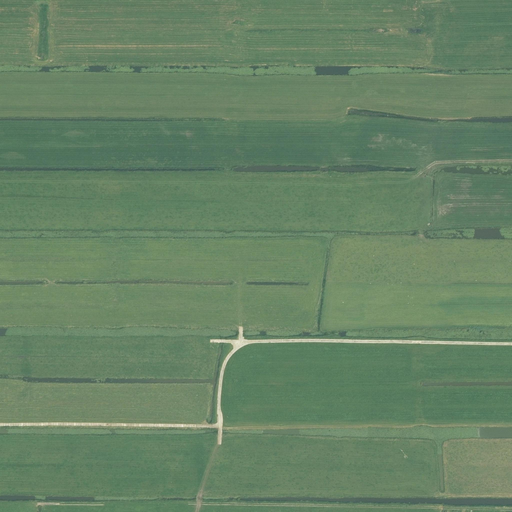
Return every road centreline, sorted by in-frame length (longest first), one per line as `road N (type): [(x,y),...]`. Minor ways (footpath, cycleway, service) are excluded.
road 1 (track): [(511,509),(35,502),(12,508)]
road 2 (track): [(511,344),(240,343),(241,327)]
road 3 (track): [(219,426),(0,424)]
road 4 (track): [(219,444),(220,379),(240,343),(211,341)]
